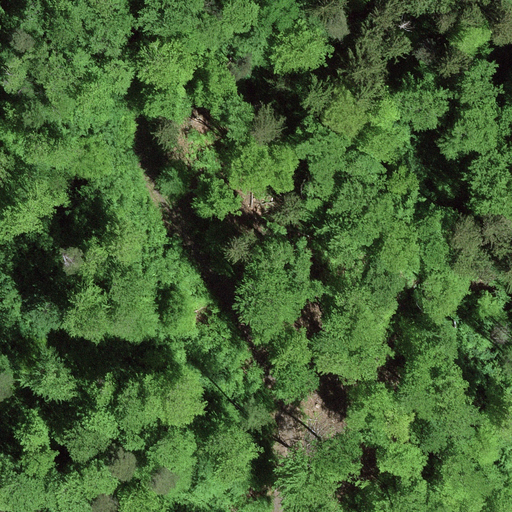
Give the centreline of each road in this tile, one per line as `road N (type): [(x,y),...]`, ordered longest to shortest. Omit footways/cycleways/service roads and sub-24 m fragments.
road 1 (motorway): [(0,210),(482,0)]
road 2 (motorway): [(157,0),(0,71)]
